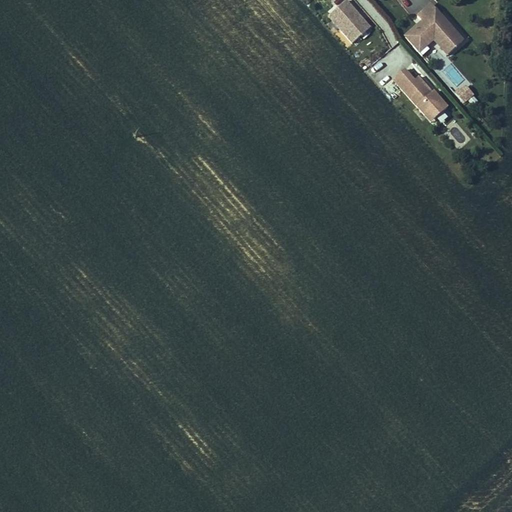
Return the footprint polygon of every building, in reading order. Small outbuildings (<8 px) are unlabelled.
[(369,26),(362,18),(359,14),(346,0),(342,0),(327,14),(351,41),(369,26)] [(462,43),(430,6),(417,17),(422,23),(424,26),(421,29),(418,26),(405,38),(413,47),(419,41),(425,47),(431,42),(435,42),(447,56),(462,43)] [(418,53),(425,47),(419,41),(413,47),(418,53)] [(431,94),(417,78),(413,82),(403,70),(392,80),(424,116),(429,112),(435,119),(447,108),(436,96),(434,97),(431,94)] [(465,86),(457,94),(465,103),(473,96),(465,86)] [(435,119),(429,112),(424,116),(430,123),(435,119)]
